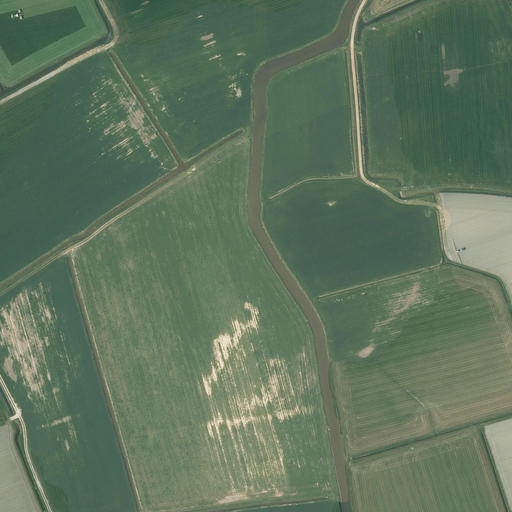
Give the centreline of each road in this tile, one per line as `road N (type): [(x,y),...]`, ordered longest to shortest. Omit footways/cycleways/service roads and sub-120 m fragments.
road 1 (track): [(511,303),(500,276),(445,256),(440,209),(405,203),(360,177),(353,35),(366,0)]
road 2 (track): [(0,103),(116,41),(101,0)]
